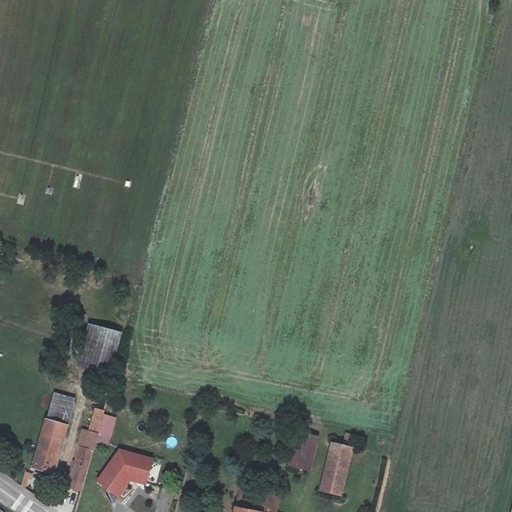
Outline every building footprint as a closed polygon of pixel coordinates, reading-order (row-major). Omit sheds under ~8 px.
[(91,324),(84,349),(119,358),(126,334),(91,324)] [(119,358),(84,349),(78,368),(113,378),(119,358)] [(55,393),(64,395),(66,388),(57,386),(55,393)] [(89,432),(97,435),(106,404),(110,389),(102,386),(89,432)] [(74,397),(64,395),(55,393),(39,452),(34,469),(53,474),(74,397)] [(300,430),(293,455),(289,468),(308,472),(318,435),(300,430)] [(97,435),(89,432),(75,481),(83,483),(97,435)] [(355,451),(356,447),(331,439),(320,492),(344,497),(348,481),(355,482),(358,469),(351,468),(353,463),(359,465),(363,452),(355,451)] [(143,486),(150,461),(118,452),(96,484),(118,498),(125,488),(121,485),(124,480),(143,486)] [(279,465),(289,468),(293,455),(282,452),(279,465)] [(248,511),(276,511),(280,498),(240,489),(236,510),(248,511)]
